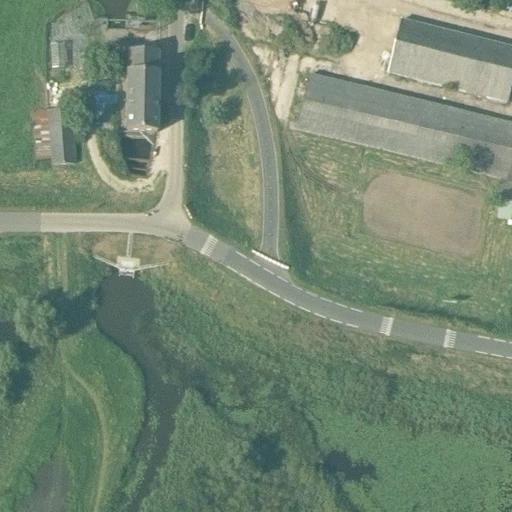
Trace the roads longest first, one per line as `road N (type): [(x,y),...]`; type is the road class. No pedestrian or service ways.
road 1 (tertiary): [(511,352),(341,315),(163,226)]
road 2 (unclassified): [(163,226),(173,195),(178,0)]
road 3 (tertiary): [(0,222),(163,226)]
